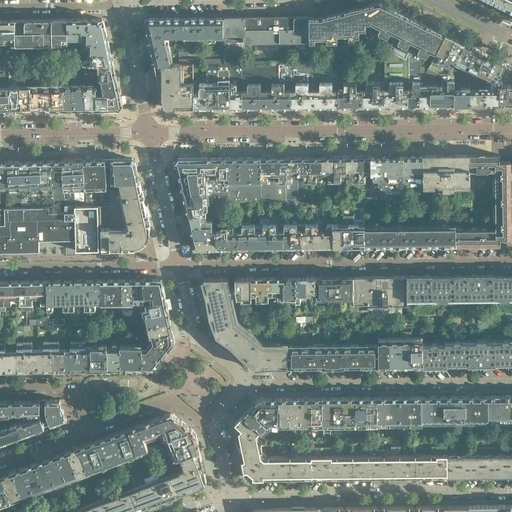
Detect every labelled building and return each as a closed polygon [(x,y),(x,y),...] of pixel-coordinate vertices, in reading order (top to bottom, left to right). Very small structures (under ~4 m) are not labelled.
[(511,0),(490,0),(511,10),(511,0)] [(382,35),(395,9),(379,1),(365,5),(365,22),(369,22),(371,19),(377,22),(375,26),(368,26),(368,33),(372,33),(373,31),(382,35)] [(365,22),(365,5),(353,8),(354,37),(359,37),(359,27),(365,27),(365,22)] [(354,37),(353,8),(342,11),(343,32),(349,32),(349,42),(354,42),(354,37)] [(395,31),(404,13),(395,9),(382,35),(387,37),(391,28),(395,31)] [(343,32),(342,11),(331,13),(332,42),(337,42),(337,32),(343,32)] [(332,42),(331,13),(320,16),(321,35),(326,35),(327,42),(332,42)] [(397,53),(400,47),(414,18),(404,13),(395,31),(401,33),(397,42),(399,43),(393,54),(396,55),(397,53)] [(310,41),(309,16),(223,17),(223,35),(244,35),(244,41),(310,41)] [(321,35),(320,16),(309,16),(310,41),(310,42),(315,42),(315,35),(321,35)] [(223,37),(223,35),(223,17),(197,18),(198,38),(205,38),(205,40),(215,40),(215,38),(223,37)] [(106,30),(105,26),(105,25),(104,22),(104,21),(103,20),(102,19),(101,18),(101,19),(95,19),(95,18),(94,18),(94,19),(88,19),(88,18),(87,18),(87,19),(84,19),(82,19),(80,19),(67,19),(68,37),(81,37),(81,31),(106,30)] [(172,36),(172,18),(146,18),(145,20),(148,38),(159,35),(159,34),(161,33),(162,35),(164,35),(165,36),(172,36)] [(198,38),(197,18),(172,18),(172,36),(183,36),(183,38),(188,38),(192,38),(193,55),(198,55),(198,38)] [(416,41),(424,23),(414,18),(400,47),(403,48),(404,46),(406,47),(410,38),(416,41)] [(68,51),(68,37),(67,19),(49,19),(15,20),(16,45),(65,44),(65,51),(68,51)] [(16,45),(15,20),(3,20),(4,40),(12,40),(12,45),(16,45)] [(422,54),(435,29),(424,23),(416,41),(422,43),(418,52),(422,54)] [(437,51),(445,34),(435,29),(422,54),(426,56),(431,48),(437,51)] [(108,41),(106,30),(81,31),(81,37),(86,37),(87,37),(87,42),(108,41)] [(170,52),(169,47),(168,42),(166,42),(165,36),(164,35),(162,35),(161,33),(159,34),(159,35),(148,38),(154,64),(155,64),(173,63),(172,61),(170,62),(168,53),(170,52)] [(443,63),(455,38),(445,34),(437,51),(436,51),(442,54),(438,61),(443,63)] [(188,55),(188,38),(183,38),(183,50),(179,50),(179,55),(188,55)] [(457,61),(465,43),(455,38),(443,63),(447,66),(451,58),(457,61)] [(111,53),(108,41),(87,42),(86,43),(86,47),(86,53),(91,53),(111,53)] [(467,66),(475,48),(465,43),(457,61),(467,66)] [(477,71),(485,53),(475,48),(467,66),(462,76),(471,76),(474,70),(477,71)] [(393,61),(396,55),(393,54),(389,52),(388,53),(385,52),(382,50),(381,51),(375,51),(365,51),(359,51),(343,51),(337,51),(332,51),(332,60),(345,60),(349,60),(354,60),(354,61),(368,61),(373,61),(377,61),(392,61),(393,61)] [(113,64),(111,53),(91,53),(91,60),(86,60),(86,64),(98,64),(113,64)] [(398,61),(401,55),(397,53),(396,55),(393,61),(396,61),(398,61)] [(484,83),(495,58),(485,53),(477,71),(471,83),(484,83)] [(498,79),(506,63),(495,58),(484,83),(486,83),(493,79),(498,79)] [(193,63),(179,63),(173,63),(155,64),(157,75),(164,105),(168,108),(194,108),(193,90),(193,63)] [(509,104),(509,82),(511,74),(511,66),(506,63),(498,79),(498,105),(509,104)] [(86,109),(86,85),(85,81),(75,81),(75,85),(64,85),(64,68),(64,64),(42,65),(43,110),(64,109),(86,109)] [(117,79),(115,72),(113,64),(98,64),(99,71),(100,70),(100,80),(102,80),(117,79)] [(20,74),(19,65),(9,66),(9,74),(20,74)] [(43,110),(42,65),(31,65),(31,75),(20,75),(20,86),(21,110),(32,110),(43,110)] [(266,107),(266,93),(266,68),(254,68),(254,83),(254,107),(266,107)] [(419,105),(419,87),(419,75),(412,75),(412,90),(408,90),(408,91),(408,106),(419,105)] [(454,105),(454,89),(454,77),(442,77),(442,86),(442,105),(454,105)] [(120,94),(117,79),(102,80),(102,86),(103,86),(103,94),(120,94)] [(498,105),(498,79),(493,79),(491,84),(491,89),(486,89),(486,105),(498,105)] [(396,106),(396,81),(389,82),(390,91),(385,91),(385,106),(396,106)] [(408,106),(408,91),(403,91),(403,81),(396,81),(396,106),(408,106)] [(302,107),(302,82),(290,83),(290,92),(290,107),(302,107)] [(314,107),(314,92),(308,92),(308,82),(302,82),(302,107),(314,107)] [(326,106),(326,82),(319,82),(320,92),(314,92),(314,107),(326,106)] [(338,106),(338,92),(332,92),(332,82),(326,82),(326,106),(338,106)] [(350,106),(350,82),(343,82),(343,92),(338,92),(338,106),(350,106)] [(361,106),(361,92),(356,92),(356,82),(350,82),(350,106),(361,106)] [(373,106),(373,82),(366,82),(366,91),(361,92),(361,106),(373,106)] [(385,106),(385,91),(379,91),(379,82),(373,82),(373,106),(385,106)] [(218,108),(218,90),(212,90),(212,83),(206,84),(206,108),(218,108)] [(230,107),(230,83),(223,83),(223,90),(218,90),(218,108),(230,107)] [(242,107),(242,93),(236,93),(236,83),(230,83),(230,107),(242,107)] [(254,107),(254,83),(247,83),(247,93),(242,93),(242,107),(254,107)] [(278,107),(278,83),(271,83),(271,92),(266,93),(266,107),(278,107)] [(290,107),(290,92),(284,92),(284,83),(278,83),(278,107),(290,107)] [(206,108),(206,84),(199,84),(199,90),(193,90),(194,108),(206,108)] [(97,109),(96,94),(96,85),(86,85),(86,109),(97,109)] [(21,110),(20,86),(9,87),(11,111),(21,110)] [(431,105),(431,86),(419,87),(419,105),(431,105)] [(442,105),(442,86),(431,86),(431,105),(442,105)] [(0,111),(11,111),(9,87),(0,87),(0,111)] [(470,105),(470,89),(454,89),(454,105),(470,105)] [(486,105),(486,89),(470,89),(470,105),(486,105)] [(120,94),(103,94),(96,94),(97,109),(119,109),(122,104),(120,94)] [(510,186),(510,161),(499,161),(499,154),(494,155),(495,163),(490,163),(490,170),(495,170),(495,187),(510,186)] [(423,184),(423,155),(404,156),(404,184),(409,184),(409,175),(419,175),(419,184),(423,184)] [(469,186),(469,170),(469,155),(423,155),(423,184),(423,187),(438,187),(438,189),(443,189),(443,190),(450,190),(450,189),(455,189),(455,187),(469,186)] [(495,163),(494,155),(469,155),(469,170),(490,170),(490,163),(495,163)] [(334,181),(334,156),(322,157),(322,172),(328,171),(328,181),(334,181)] [(346,171),(346,156),(334,156),(334,181),(341,181),(341,171),(346,171)] [(358,156),(346,156),(346,171),(347,189),(359,189),(359,187),(358,156)] [(371,187),(371,156),(358,156),(359,187),(371,187)] [(404,184),(404,156),(371,156),(371,187),(371,190),(379,190),(379,194),(382,194),(382,198),(404,198),(404,184)] [(240,180),(240,157),(199,158),(178,158),(176,161),(178,171),(204,170),(205,172),(218,172),(218,177),(224,177),(224,181),(240,180)] [(251,202),(251,180),(250,157),(240,157),(240,180),(240,194),(229,194),(229,202),(232,202),(237,202),(243,202),(248,202),(251,202)] [(261,180),(261,157),(250,157),(251,180),(261,180)] [(273,172),(273,157),(261,157),(261,180),(261,182),(268,181),(267,172),(273,172)] [(286,181),(285,157),(273,157),(273,172),(279,172),(279,181),(286,181)] [(298,172),(297,157),(285,157),(286,181),(286,199),(298,198),(298,172)] [(310,181),(310,157),(297,157),(298,172),(303,172),(304,181),(310,181)] [(322,172),(322,157),(310,157),(310,181),(316,181),(316,172),(322,172)] [(139,182),(135,160),(132,158),(105,159),(106,182),(108,182),(139,182)] [(85,184),(84,159),(73,159),(62,160),(64,185),(85,184)] [(96,184),(94,159),(84,159),(85,184),(96,184)] [(106,182),(105,159),(94,159),(96,184),(106,184),(106,182)] [(21,184),(19,160),(8,161),(10,185),(21,184)] [(33,204),(30,160),(19,160),(21,184),(22,205),(33,204)] [(42,184),(40,160),(30,160),(31,184),(42,184)] [(54,196),(51,160),(40,160),(42,184),(44,204),(54,204),(54,196)] [(65,204),(62,160),(51,160),(54,196),(54,204),(65,204)] [(10,190),(10,185),(8,161),(0,161),(0,185),(4,185),(4,191),(10,190)] [(218,172),(211,172),(204,172),(204,171),(178,171),(180,182),(218,181),(218,177),(218,172)] [(218,191),(218,181),(180,182),(183,193),(207,192),(209,192),(209,191),(218,191)] [(150,230),(144,203),(139,182),(108,182),(109,205),(109,227),(101,227),(101,250),(135,249),(135,248),(136,248),(138,247),(139,247),(140,247),(142,246),(143,245),(144,244),(145,243),(146,242),(147,241),(148,239),(148,238),(149,236),(149,234),(149,233),(149,232),(149,231),(149,230),(150,230)] [(511,212),(511,196),(510,186),(495,187),(495,212),(511,212)] [(207,203),(207,192),(183,193),(185,203),(207,203)] [(216,212),(216,203),(207,203),(185,203),(188,214),(203,214),(203,210),(205,210),(205,214),(212,214),(212,212),(216,212)] [(101,250),(101,227),(109,227),(109,205),(75,206),(75,211),(49,211),(49,206),(0,207),(0,251),(39,251),(39,240),(75,239),(76,250),(101,250)] [(511,238),(511,212),(495,212),(495,229),(495,236),(496,245),(500,245),(500,238),(511,238)] [(216,225),(216,214),(188,214),(190,225),(216,225)] [(312,247),(311,224),(305,224),(305,232),(301,232),(301,247),(312,247)] [(322,247),(322,232),(318,232),(318,224),(311,224),(312,247),(322,247)] [(333,246),(332,224),(326,224),(326,232),(322,232),(322,247),(333,246)] [(343,246),(343,228),(337,228),(337,224),(332,224),(333,246),(343,246)] [(354,246),(354,224),(349,224),(349,228),(343,228),(343,246),(354,246)] [(364,246),(364,228),(358,228),(358,224),(354,224),(354,246),(364,246)] [(216,231),(216,225),(190,225),(192,236),(212,236),(212,231),(216,231)] [(227,248),(226,225),(220,225),(221,231),(216,231),(216,248),(227,248)] [(238,248),(237,233),(233,233),(233,225),(226,225),(227,248),(238,248)] [(248,247),(248,225),(242,225),(242,233),(237,233),(238,248),(248,247)] [(259,247),(259,233),(254,233),(254,225),(248,225),(248,247),(259,247)] [(269,247),(269,225),(263,225),(263,233),(259,233),(259,247),(269,247)] [(280,247),(280,233),(275,233),(275,225),(269,225),(269,247),(280,247)] [(290,247),(290,225),(284,225),(284,232),(280,233),(280,247),(290,247)] [(301,247),(301,232),(297,232),(297,225),(290,225),(290,247),(301,247)] [(387,246),(387,225),(385,225),(385,228),(378,228),(378,225),(373,225),(373,228),(366,228),(366,225),(364,226),(364,228),(364,246),(387,246)] [(410,246),(410,225),(408,225),(408,228),(401,228),(401,225),(395,225),(395,228),(389,228),(389,225),(387,225),(387,246),(410,246)] [(433,245),(432,225),(431,225),(431,227),(424,228),(424,225),(418,225),(418,228),(411,228),(411,225),(410,225),(410,246),(433,245)] [(455,245),(455,229),(455,225),(453,225),(453,227),(446,227),(446,225),(441,225),(441,227),(434,227),(434,225),(432,225),(433,245),(455,245)] [(470,245),(470,229),(455,229),(455,245),(470,245)] [(496,245),(495,236),(495,229),(470,229),(470,245),(480,245),(480,246),(486,246),(486,245),(496,245)] [(216,248),(216,231),(212,231),(212,236),(192,236),(195,246),(194,246),(197,248),(198,248),(216,248)] [(493,297),(493,275),(491,275),(488,273),(485,275),(480,275),(480,299),(485,299),(485,297),(493,297)] [(431,297),(431,276),(431,275),(429,275),(428,274),(424,274),(423,275),(415,276),(413,274),(410,274),(409,276),(407,276),(407,298),(431,297)] [(467,297),(467,275),(461,275),(458,274),(456,275),(454,275),(454,276),(454,297),(467,297)] [(480,299),(480,275),(475,275),(475,274),(472,274),(472,275),(467,275),(467,297),(475,297),(475,299),(480,299)] [(511,296),(511,275),(493,275),(493,297),(500,297),(500,299),(509,299),(509,296),(511,296)] [(353,298),(353,276),(316,277),(316,299),(353,298)] [(407,298),(407,276),(353,276),(353,298),(353,310),(356,310),(356,303),(383,303),(383,304),(407,304),(407,298)] [(454,297),(454,276),(431,276),(431,297),(438,297),(438,300),(447,300),(447,297),(454,297)] [(288,366),(288,345),(262,345),(235,323),(224,278),(204,278),(204,277),(201,277),(202,280),(201,280),(206,299),(209,318),(212,326),(214,333),(215,334),(216,336),(229,345),(230,346),(242,357),(255,368),(271,367),(288,367),(288,366)] [(251,292),(251,277),(235,277),(235,296),(251,296),(251,292)] [(262,299),(262,277),(251,277),(251,292),(256,292),(256,300),(262,299)] [(273,291),(273,277),(262,277),(262,299),(269,299),(269,291),(273,291)] [(284,299),(284,295),(284,277),(273,277),(273,291),(278,291),(278,299),(284,299)] [(296,298),(296,277),(284,277),(284,295),(291,295),(291,298),(296,298)] [(306,296),(306,277),(296,277),(296,298),(296,300),(301,300),(301,296),(306,296)] [(316,300),(316,299),(316,277),(306,277),(306,296),(311,296),(311,300),(316,300)] [(144,298),(144,278),(133,279),(133,302),(138,302),(138,298),(144,298)] [(166,299),(161,280),(161,278),(159,278),(144,278),(144,298),(152,298),(152,302),(166,299)] [(69,309),(68,279),(58,280),(58,301),(64,300),(64,309),(69,309)] [(80,300),(79,279),(68,279),(69,309),(74,309),(74,300),(80,300)] [(90,309),(90,279),(79,279),(80,300),(85,300),(85,309),(90,309)] [(101,300),(100,279),(90,279),(90,309),(95,309),(95,300),(101,300)] [(112,302),(111,279),(100,279),(101,300),(101,302),(112,302)] [(122,302),(122,279),(111,279),(112,302),(122,302)] [(133,302),(133,279),(122,279),(122,302),(133,302)] [(15,295),(15,280),(4,281),(5,303),(11,303),(11,295),(15,295)] [(27,303),(26,280),(15,280),(15,295),(20,295),(20,303),(27,303)] [(37,295),(36,280),(26,280),(27,303),(33,303),(33,295),(37,295)] [(47,302),(47,280),(36,280),(37,295),(41,295),(41,303),(47,302)] [(58,301),(58,280),(47,280),(47,302),(47,309),(53,309),(53,301),(58,301)] [(166,299),(152,302),(147,303),(148,309),(144,310),(145,314),(168,309),(166,299)] [(173,331),(170,320),(168,309),(145,314),(150,336),(173,331)] [(28,325),(27,320),(22,320),(22,317),(16,317),(17,325),(18,325),(24,325),(28,325)] [(166,352),(175,341),(173,331),(150,336),(151,341),(166,352)] [(412,366),(411,339),(400,340),(401,366),(412,366)] [(423,366),(422,346),(422,339),(411,339),(412,366),(423,366)] [(390,366),(389,340),(378,340),(378,343),(378,365),(378,366),(390,366)] [(401,366),(400,340),(389,340),(390,366),(401,366)] [(482,364),(481,340),(477,341),(477,343),(468,343),(469,363),(469,364),(471,364),(473,365),(476,364),(482,364)] [(495,363),(494,343),(486,343),(486,340),(481,340),(482,364),(487,364),(490,365),(493,364),(495,364),(495,363)] [(511,362),(511,342),(509,343),(509,340),(502,340),(502,343),(494,343),(495,363),(511,362)] [(166,352),(151,341),(146,348),(160,359),(166,352)] [(469,363),(468,343),(460,343),(460,341),(454,341),(454,343),(446,343),(446,345),(446,363),(469,363)] [(39,370),(38,351),(32,351),(32,342),(17,343),(17,351),(11,352),(12,370),(18,370),(33,370),(39,370)] [(65,369),(65,351),(59,351),(59,342),(43,342),(44,351),(38,351),(39,370),(45,369),(45,370),(59,369),(65,369)] [(91,369),(91,351),(86,351),(85,342),(70,342),(70,351),(65,351),(65,369),(71,369),(85,369),(91,369)] [(0,370),(12,370),(11,352),(6,352),(5,343),(0,343),(0,370)] [(120,369),(120,349),(117,349),(117,343),(113,343),(113,349),(106,349),(106,369),(120,369)] [(354,365),(354,343),(349,343),(349,346),(342,346),(342,367),(343,367),(343,366),(354,365)] [(366,365),(366,343),(364,343),(364,346),(359,346),(359,343),(354,343),(354,365),(366,365)] [(378,365),(378,343),(373,343),(373,346),(368,346),(368,343),(366,343),(366,365),(378,365)] [(446,365),(446,363),(446,345),(437,346),(437,343),(431,343),(431,346),(422,346),(423,366),(424,366),(426,367),(429,367),(430,366),(439,365),(440,367),(443,367),(445,365),(446,365)] [(300,366),(300,344),(298,344),(298,347),(293,347),(293,344),(288,344),(288,345),(288,366),(300,366)] [(312,366),(312,344),(307,344),(307,346),(302,346),(302,344),(300,344),(300,366),(312,366)] [(324,367),(323,346),(317,346),(317,344),(312,344),(312,366),(323,366),(323,367),(324,367)] [(342,367),(342,346),(335,346),(335,344),(331,344),(331,346),(323,346),(324,367),(342,367)] [(131,369),(131,346),(120,346),(120,349),(120,369),(131,369)] [(142,369),(142,348),(142,346),(131,346),(131,369),(142,369)] [(106,369),(106,349),(100,349),(100,347),(91,347),(91,351),(91,369),(106,369)] [(146,348),(142,348),(142,369),(153,368),(160,359),(146,348)] [(511,415),(511,395),(510,395),(509,394),(506,394),(505,395),(500,395),(500,415),(511,415)] [(455,420),(455,395),(444,396),(444,420),(455,420)] [(466,420),(466,395),(455,395),(455,420),(466,420)] [(477,420),(477,395),(466,395),(466,420),(477,420)] [(488,420),(488,415),(488,395),(477,395),(477,420),(488,420)] [(500,415),(500,395),(488,395),(488,415),(500,415)] [(102,405),(99,396),(90,400),(93,408),(102,405)] [(356,423),(355,396),(345,397),(345,423),(356,423)] [(367,422),(367,396),(355,396),(356,423),(367,422)] [(378,422),(378,396),(367,396),(367,422),(378,422)] [(389,422),(389,396),(378,396),(378,422),(389,422)] [(400,422),(400,396),(389,396),(389,422),(400,422)] [(411,422),(411,396),(400,396),(400,422),(411,422)] [(422,420),(422,396),(411,396),(411,422),(422,422),(422,420)] [(433,420),(433,396),(422,396),(422,420),(433,420)] [(444,420),(444,396),(433,396),(433,420),(444,420)] [(279,423),(278,397),(258,398),(251,406),(269,424),(270,424),(279,423)] [(290,423),(289,397),(278,397),(279,423),(290,423)] [(301,423),(300,397),(289,397),(290,423),(301,423)] [(312,423),(311,397),(300,397),(301,423),(312,423)] [(323,423),(322,397),(311,397),(312,423),(323,423)] [(334,423),(333,397),(322,397),(323,423),(334,423)] [(345,423),(345,397),(333,397),(334,423),(345,423)] [(67,418),(64,410),(63,410),(62,407),(60,399),(49,399),(49,400),(47,400),(47,399),(40,400),(40,414),(44,426),(67,418)] [(0,413),(16,413),(15,400),(0,400),(0,413)] [(44,426),(40,414),(40,400),(15,400),(16,413),(16,420),(17,423),(21,435),(44,426)] [(271,426),(269,424),(251,406),(243,415),(259,431),(267,438),(279,438),(279,432),(277,432),(277,431),(271,426)] [(191,428),(172,413),(170,412),(158,417),(163,430),(166,438),(191,428)] [(259,431),(243,415),(242,415),(235,422),(236,424),(235,426),(235,429),(239,446),(258,442),(256,434),(259,431)] [(163,430),(158,417),(139,424),(144,437),(163,430)] [(0,442),(21,435),(17,423),(0,429),(0,442)] [(148,447),(144,437),(139,424),(128,428),(137,453),(138,454),(142,452),(141,450),(148,447)] [(137,453),(128,428),(118,431),(127,456),(137,453)] [(169,448),(196,438),(196,434),(191,428),(166,438),(168,443),(168,444),(169,448)] [(127,456),(118,431),(108,435),(117,460),(127,456)] [(117,460),(108,435),(98,439),(107,464),(117,460)] [(199,450),(196,438),(169,448),(171,453),(174,459),(176,458),(180,457),(199,450)] [(107,464),(98,439),(88,442),(97,467),(103,483),(104,486),(114,482),(113,479),(107,464)] [(97,467),(88,442),(78,446),(87,471),(97,467)] [(305,478),(305,456),(269,456),(266,453),(262,451),(261,445),(259,445),(258,442),(239,446),(244,471),(246,470),(247,471),(252,475),(253,475),(253,478),(305,478)] [(87,471),(78,446),(68,450),(77,474),(77,475),(87,471)] [(401,476),(400,454),(400,446),(391,446),(391,449),(389,449),(377,449),(377,446),(368,446),(368,455),(368,477),(401,476)] [(338,477),(338,455),(338,447),(305,447),(305,456),(305,478),(338,477)] [(206,481),(202,463),(199,449),(199,450),(180,457),(184,468),(159,478),(167,499),(203,485),(204,485),(204,484),(204,483),(204,482),(204,481),(206,481)] [(77,474),(68,450),(57,454),(65,478),(66,481),(71,479),(70,476),(77,474)] [(65,478),(57,454),(46,458),(55,485),(60,483),(59,480),(65,478)] [(431,476),(430,454),(400,454),(401,476),(431,476)] [(448,476),(448,455),(448,454),(430,454),(431,476),(448,476)] [(511,474),(511,454),(496,455),(496,475),(511,474)] [(368,477),(368,455),(338,455),(338,477),(368,477)] [(472,475),(472,455),(448,455),(448,476),(472,475)] [(496,475),(496,455),(472,455),(472,475),(496,475)] [(55,485),(46,458),(35,462),(43,486),(50,483),(51,486),(55,485)] [(43,486),(35,462),(24,466),(33,493),(38,491),(37,488),(43,486)] [(33,493),(24,466),(12,471),(21,494),(28,492),(29,495),(33,493)] [(21,494),(12,471),(1,475),(11,501),(15,499),(14,497),(21,494)] [(11,501),(1,475),(0,475),(0,501),(6,500),(7,503),(11,501)] [(167,499),(159,478),(130,489),(138,510),(167,499)] [(131,511),(138,510),(130,489),(100,500),(105,511),(131,511)] [(51,506),(47,496),(36,500),(40,510),(51,506)] [(105,511),(100,500),(71,511),(105,511)]
